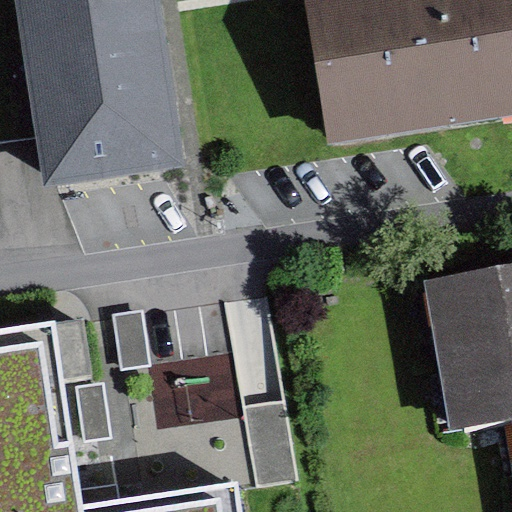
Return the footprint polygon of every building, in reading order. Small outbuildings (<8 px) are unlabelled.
[(122,0),(17,0),(20,16),(122,0)] [(128,0),(122,0),(20,16),(49,188),(157,169),(128,0)] [(511,0),(363,0),(293,11),(314,147),(511,116),(511,0)] [(444,448),(495,438),(511,435),(511,285),(417,303),(444,448)] [(32,511),(318,511),(311,451),(169,469),(152,346),(186,342),(182,302),(6,325),(32,511)] [(511,511),(511,435),(495,438),(508,511),(511,511)]
